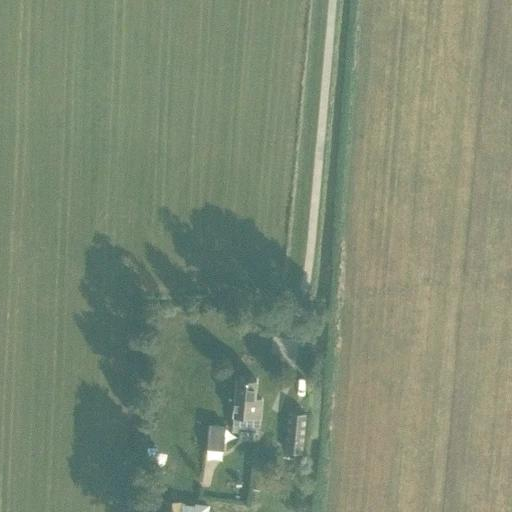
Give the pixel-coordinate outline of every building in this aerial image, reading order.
[(255,397),(257,378),(237,376),(234,414),(233,414),(232,429),(240,430),(240,437),(256,439),(256,432),(259,432),(260,417),(262,398),(255,397)] [(306,413),(289,412),(285,451),(302,453),(306,413)] [(212,468),(203,466),(201,481),(210,483),(212,468)] [(263,469),(256,468),(254,489),(260,490),(263,469)] [(209,511),(210,505),(165,499),(163,511),(209,511)]
